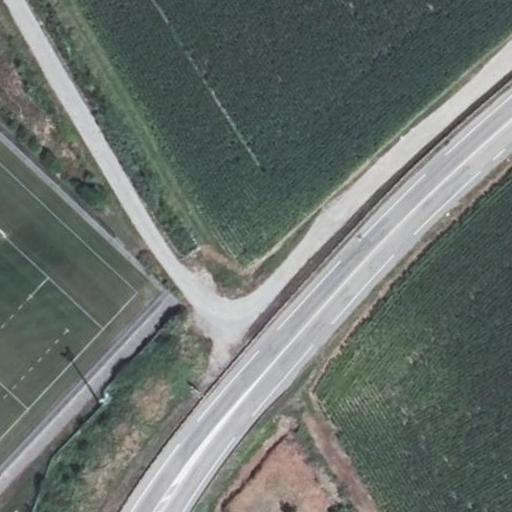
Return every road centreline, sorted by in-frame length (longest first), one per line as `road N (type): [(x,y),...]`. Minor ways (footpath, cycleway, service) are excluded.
road 1 (track): [(16,0),(197,303),(239,319),(340,210),(511,57)]
road 2 (secondary): [(511,121),(394,219),(174,476)]
